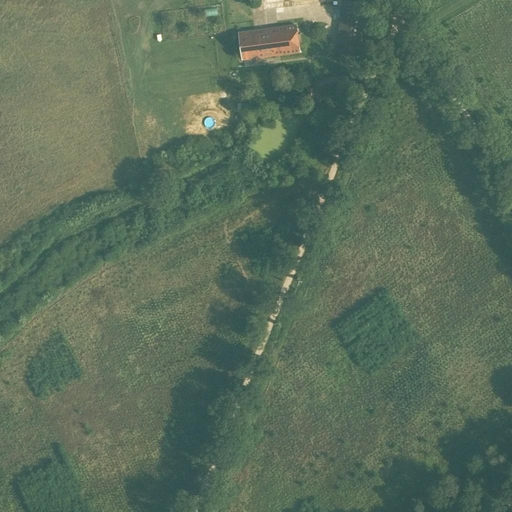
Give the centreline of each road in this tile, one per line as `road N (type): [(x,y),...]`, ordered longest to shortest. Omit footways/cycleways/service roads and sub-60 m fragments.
road 1 (track): [(401,14),(192,511)]
road 2 (track): [(511,196),(401,14)]
